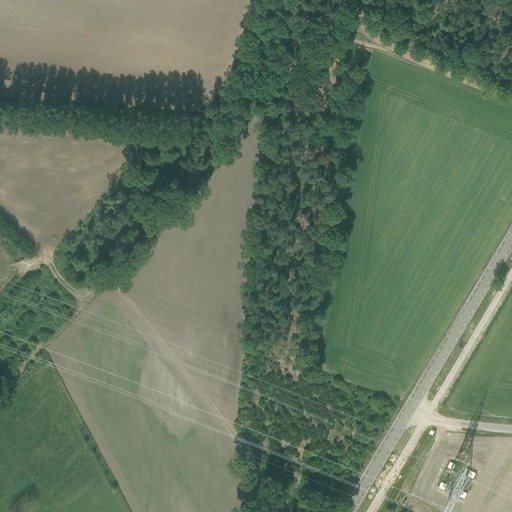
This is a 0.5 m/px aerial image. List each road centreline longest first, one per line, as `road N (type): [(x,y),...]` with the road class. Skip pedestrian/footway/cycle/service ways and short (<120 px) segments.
road 1 (track): [(305,0),(207,155),(57,328)]
road 2 (track): [(57,328),(167,328),(263,466),(308,511)]
road 3 (tertiary): [(349,511),(511,241)]
road 4 (track): [(511,100),(385,35),(367,0)]
